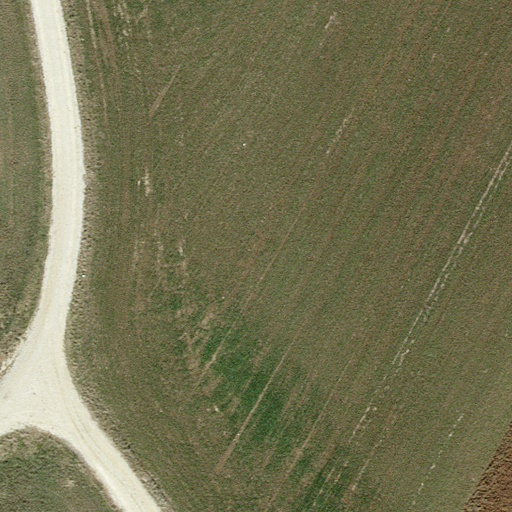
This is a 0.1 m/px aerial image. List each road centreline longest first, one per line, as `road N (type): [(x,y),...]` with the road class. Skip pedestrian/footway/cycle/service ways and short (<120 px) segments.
road 1 (track): [(48,0),(74,185),(44,374)]
road 2 (track): [(44,374),(143,511)]
